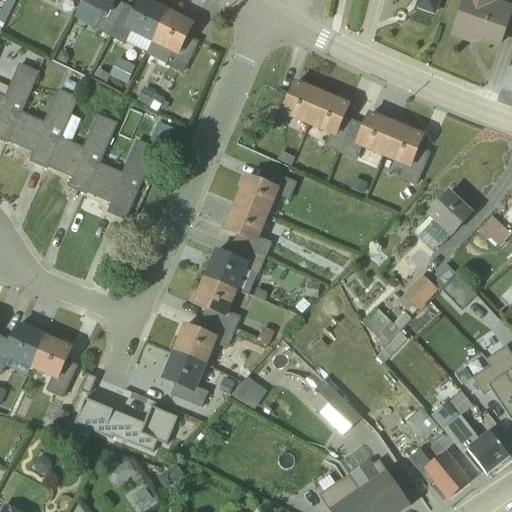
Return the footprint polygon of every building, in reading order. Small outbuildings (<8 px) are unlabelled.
[(116,0),(82,0),(80,4),(74,17),(95,28),(93,31),(107,38),(124,6),(116,2),(116,0)] [(414,0),(416,1),(413,10),(435,18),(440,0),(414,0)] [(499,0),(461,0),(448,38),(470,46),(471,43),(479,45),(480,43),(499,49),(511,12),(511,7),(498,2),(499,0)] [(107,38),(123,46),(125,44),(146,54),(166,14),(140,1),(134,12),(124,6),(107,38)] [(191,27),(166,14),(145,56),(181,74),(196,44),(185,39),(191,27)] [(20,114),(37,74),(36,74),(18,66),(7,89),(0,85),(0,142),(6,146),(7,144),(20,114)] [(306,128),(320,96),(294,85),(288,97),(277,93),(264,123),(281,131),(286,120),(306,128)] [(59,139),(77,100),(57,91),(42,123),(20,114),(7,144),(31,154),(27,163),(28,164),(45,171),(46,169),(59,139)] [(324,149),(338,155),(352,123),(342,119),(347,107),(320,96),(306,128),(328,138),(324,149)] [(381,159),(395,125),(367,113),(361,127),(352,123),(338,155),(355,163),(360,151),(381,159)] [(67,188),(84,196),(85,194),(98,165),(116,125),(96,116),(81,149),(59,139),(46,169),(70,180),(67,188)] [(423,137),(395,125),(381,159),(403,168),(398,180),(415,187),(429,155),(418,150),(423,137)] [(124,221),(154,152),(134,143),(120,175),(98,165),(85,194),(111,205),(107,214),(124,221)] [(245,176),(233,204),(267,219),(276,197),(288,202),(295,185),(263,172),(258,182),(245,176)] [(367,185),(353,179),(348,191),(362,197),(367,185)] [(416,239),(433,254),(439,248),(440,249),(472,215),(448,192),(425,217),(431,223),(416,239)] [(267,219),(233,204),(221,233),(233,239),(230,247),(263,260),(270,245),(259,240),(267,219)] [(491,219),(476,234),(486,243),(489,240),(498,249),(510,236),(491,219)] [(248,297),(263,260),(230,247),(227,256),(213,251),(202,279),(236,293),(248,297)] [(403,299),(398,304),(411,317),(417,311),(418,312),(437,293),(438,293),(455,275),(445,265),(433,277),(436,281),(430,286),(421,277),(402,297),(403,299)] [(456,278),(440,293),(460,313),(475,298),(456,278)] [(236,293),(202,279),(190,307),(202,313),(199,322),(232,336),(239,319),(228,314),(236,293)] [(511,304),(511,286),(500,299),(509,308),(511,304)] [(226,351),(232,336),(199,322),(195,333),(184,328),(173,354),(205,368),(214,346),(226,351)] [(0,338),(0,377),(0,378),(9,362),(28,371),(43,339),(17,328),(10,342),(0,338)] [(69,351),(43,339),(28,371),(50,381),(44,393),(60,400),(75,369),(64,363),(69,351)] [(511,426),(511,358),(505,348),(484,362),(489,369),(471,381),(482,398),(490,393),(511,426)] [(205,368),(173,354),(162,381),(174,386),(169,397),(201,411),(208,393),(197,388),(205,368)] [(317,398),(309,407),(342,439),(360,421),(321,382),(311,392),(317,398)] [(486,479),(509,460),(488,433),(478,440),(460,418),(472,407),(460,395),(447,406),(445,404),(429,418),(462,455),(465,452),(486,479)] [(63,399),(51,424),(62,430),(74,404),(63,399)] [(76,432),(163,457),(175,414),(154,408),(150,421),(84,402),(76,432)] [(419,412),(404,425),(420,443),(436,429),(419,412)] [(411,444),(400,452),(429,488),(433,485),(445,499),(452,494),(453,495),(479,475),(446,437),(444,438),(441,434),(419,452),(411,444)] [(111,473),(107,476),(114,487),(134,475),(128,464),(119,469),(115,463),(108,468),(111,473)] [(369,463),(348,477),(371,511),(402,511),(409,508),(379,464),(372,468),(369,463)] [(183,477),(175,466),(156,480),(164,490),(183,477)] [(371,511),(348,477),(317,498),(327,511),(371,511)]
